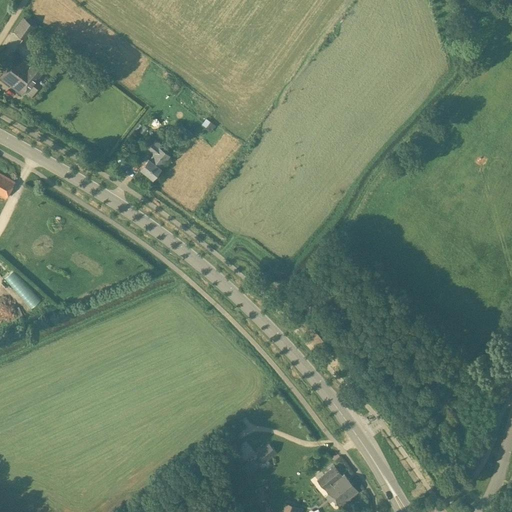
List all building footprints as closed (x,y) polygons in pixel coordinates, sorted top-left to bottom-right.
[(26,42),(37,28),(23,17),(13,32),(26,42)] [(25,93),(44,69),(34,61),(31,66),(13,52),(0,69),(0,77),(23,96),(25,93)] [(74,60),(69,68),(81,77),(86,69),(74,60)] [(170,156),(166,153),(160,148),(162,145),(155,139),(147,149),(153,154),(149,159),(148,159),(140,169),(152,179),(160,169),(160,168),(170,156)] [(0,195),(5,198),(8,192),(14,182),(0,173),(0,195)] [(13,269),(4,278),(32,307),(41,299),(13,269)] [(340,321),(352,315),(338,289),(329,294),(324,285),(315,289),(320,299),(327,296),(340,321)] [(249,475),(276,452),(268,443),(242,466),(249,475)] [(339,507),(358,492),(343,474),(342,475),(334,466),(317,480),(339,507)] [(293,511),(296,506),(286,503),(283,511),(293,511)]
